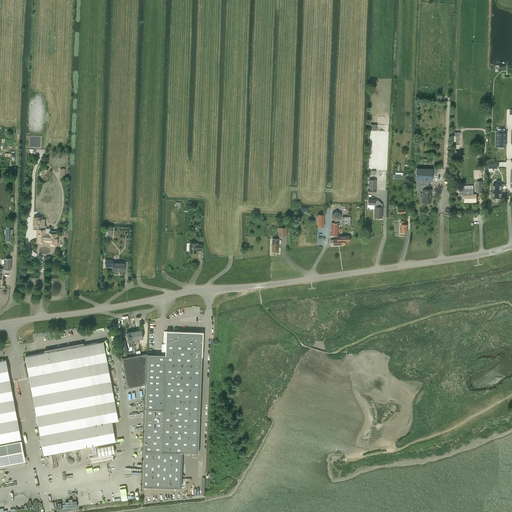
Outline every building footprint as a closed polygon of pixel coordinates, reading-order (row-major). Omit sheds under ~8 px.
[(496,146),(505,146),(506,133),(497,133),(496,146)] [(416,168),(416,180),(421,180),(421,189),(422,189),(422,193),(420,193),(420,197),(422,197),(422,202),(430,202),(431,194),(432,193),(432,191),(431,190),(431,189),(428,189),(429,180),(432,181),(433,168),(416,168)] [(493,183),(492,197),(502,198),(502,184),(493,183)] [(464,202),(476,202),(476,194),(474,194),(473,188),(466,189),(462,189),(462,195),(464,195),(464,202)] [(374,217),(382,218),(383,207),(382,207),(382,204),(378,200),(376,200),(376,199),(368,199),(368,205),(375,205),(374,217)] [(332,213),(332,219),(336,222),(341,219),(341,214),(336,211),(332,213)] [(341,232),(341,228),(338,228),(339,223),(331,222),(331,235),(338,235),(338,232),(341,232)] [(4,229),(4,234),(6,234),(5,241),(11,241),(11,235),(12,235),(13,230),(4,229)] [(39,230),(38,242),(45,242),(45,241),(49,241),(49,242),(50,242),(50,245),(51,245),(52,246),(53,246),(54,245),(55,245),(57,245),(57,234),(57,231),(49,231),(49,233),(49,234),(44,234),(44,230),(39,230)] [(333,243),(333,245),(345,245),(344,242),(349,241),(349,235),(337,236),(337,239),(330,240),(330,243),(333,243)] [(202,244),(201,244),(197,244),(197,243),(190,243),(189,252),(196,253),(196,250),(202,251),(202,244)] [(113,271),(125,271),(125,269),(128,269),(128,261),(124,261),(124,263),(113,263),(113,260),(106,260),(105,265),(111,265),(111,264),(113,264),(113,271)] [(148,355),(143,486),(179,488),(180,452),(183,453),(183,452),(198,453),(203,333),(185,332),(183,331),(181,331),(180,330),(177,329),(175,328),(175,332),(167,331),(166,340),(166,343),(162,344),(161,355),(148,355)] [(128,354),(125,339),(120,341),(122,355),(128,354)] [(25,357),(44,455),(115,441),(112,421),(118,420),(103,342),(25,357)] [(122,359),(128,388),(145,385),(147,354),(122,359)] [(0,361),(0,443),(15,441),(15,440),(21,439),(6,360),(0,361)] [(113,445),(97,448),(99,456),(115,453),(113,445)]
